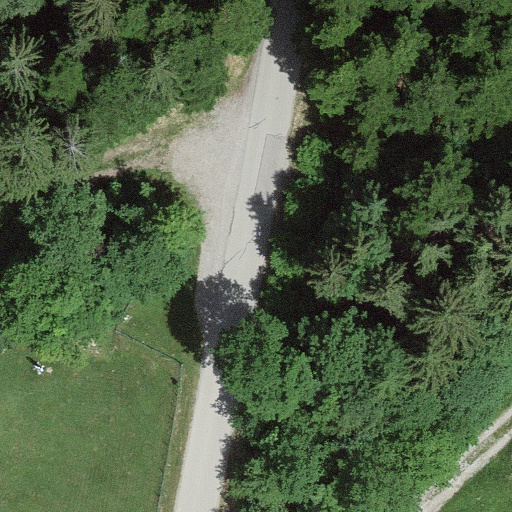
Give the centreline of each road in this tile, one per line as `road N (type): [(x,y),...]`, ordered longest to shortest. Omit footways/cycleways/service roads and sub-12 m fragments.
road 1 (unclassified): [(203,511),(295,0)]
road 2 (track): [(397,511),(511,414)]
